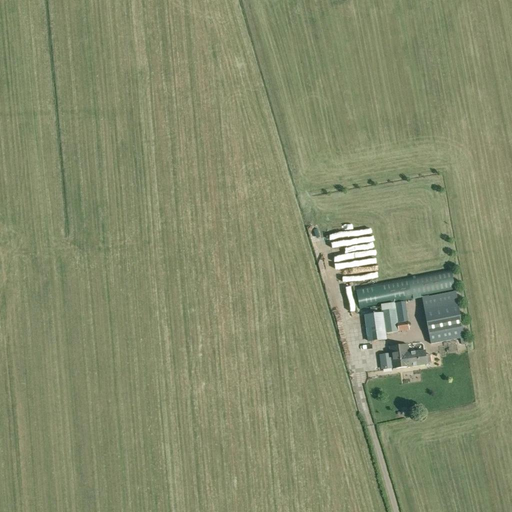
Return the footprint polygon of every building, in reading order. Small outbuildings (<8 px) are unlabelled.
[(451,270),(374,285),(378,306),(455,291),(451,270)] [(456,292),(422,298),(431,345),(460,339),(461,343),(465,342),(456,292)] [(382,314),(365,317),(366,324),(369,341),(386,339),(385,334),(398,332),(409,331),(406,308),(382,312),(382,314)] [(410,368),(407,345),(389,347),(392,370),(408,367),(408,368),(410,368)] [(407,345),(410,368),(428,365),(427,364),(431,364),(430,355),(426,355),(425,351),(409,353),(408,345),(407,345)]
